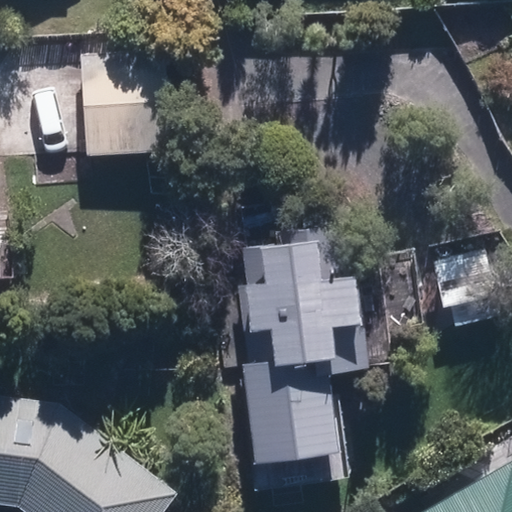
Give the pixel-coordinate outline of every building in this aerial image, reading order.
[(82,53),(89,159),(172,155),(167,48),(82,53)] [(231,294),(252,492),(341,483),(331,375),(361,371),(349,251),(334,252),(332,230),(273,235),(274,247),(238,251),(242,292),(231,294)] [(482,255),(429,264),(439,310),(492,301),(482,255)] [(169,511),(182,497),(62,405),(0,396),(0,506),(21,509),(24,511),(169,511)] [(511,511),(511,463),(429,511),(511,511)]
